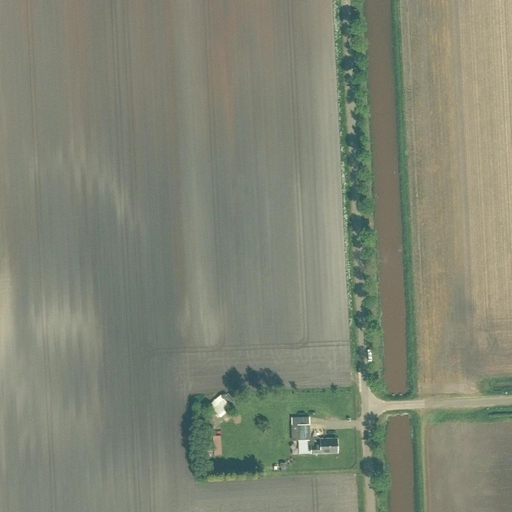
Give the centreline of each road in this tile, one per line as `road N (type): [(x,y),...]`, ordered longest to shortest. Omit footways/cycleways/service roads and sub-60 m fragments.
road 1 (unclassified): [(364,407),(345,12)]
road 2 (unclassified): [(364,407),(511,400)]
